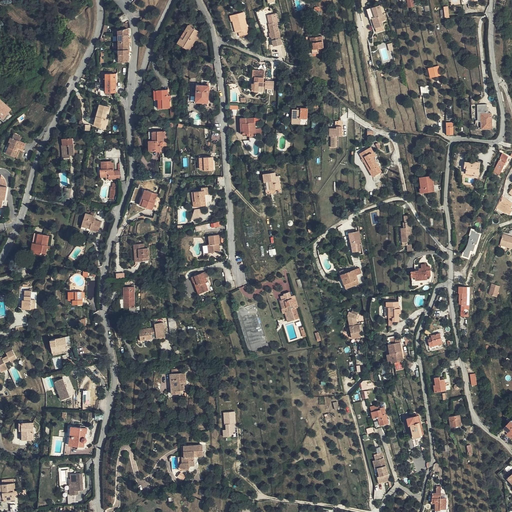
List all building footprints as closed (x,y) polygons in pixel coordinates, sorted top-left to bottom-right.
[(366,9),(369,19),(372,19),(375,28),(382,26),(381,22),(385,20),(383,15),(382,15),(379,5),(374,7),(366,9)] [(243,12),(232,15),(233,21),(236,33),(239,32),(240,37),(249,34),(243,12)] [(268,16),(270,23),(275,22),(277,22),(275,14),(268,16)] [(275,22),(270,23),(269,24),(274,47),(282,45),(277,24),(276,25),(275,22)] [(200,32),(189,25),(178,43),(190,50),(200,32)] [(129,28),(123,30),(119,31),(119,62),(128,61),(129,55),(129,28)] [(322,36),(311,38),(311,43),(313,43),(314,49),(318,49),(319,53),(324,52),(322,36)] [(253,70),(253,77),(255,77),(255,83),(252,83),(252,91),(258,91),(259,86),(263,86),(265,71),(253,70)] [(116,92),(116,74),(106,74),(106,92),(116,92)] [(210,86),(207,86),(196,85),(195,104),(202,104),(202,108),(203,108),(203,109),(208,109),(209,103),(208,103),(210,86)] [(157,90),(157,99),(158,99),(159,108),(170,108),(170,99),(170,98),(169,98),(168,96),(168,89),(157,90)] [(12,109),(0,98),(0,117),(3,119),(12,109)] [(100,117),(97,116),(94,126),(106,129),(108,119),(106,118),(108,111),(109,111),(110,107),(100,104),(98,114),(100,114),(100,117)] [(492,129),(492,113),(489,113),(487,113),(487,108),(487,104),(479,104),(479,107),(477,107),(478,111),(479,112),(479,114),(481,114),(481,121),(481,129),(492,129)] [(293,109),(292,123),(300,124),(301,118),(308,119),(308,108),(301,108),(301,110),(293,109)] [(246,118),(240,118),(241,124),(243,124),(243,134),(248,134),(249,134),(250,136),(257,136),(256,129),(256,119),(254,119),(254,118),(246,118)] [(337,128),(335,128),(335,131),(330,131),(330,136),(331,136),(331,147),(338,147),(338,136),(342,136),(342,126),(337,126),(337,128)] [(165,137),(165,131),(153,131),(153,141),(149,141),(149,150),(161,150),(161,145),(163,146),(164,145),(165,144),(164,143),(164,137),(165,137)] [(14,134),(12,138),(10,142),(6,153),(15,157),(18,151),(16,150),(17,147),(19,148),(23,150),(26,143),(20,141),(21,137),(14,134)] [(63,146),(62,146),(62,155),(70,154),(70,155),(75,155),(74,144),(73,138),(62,139),(63,146)] [(372,169),(370,171),(373,177),(382,172),(374,158),(376,157),(371,147),(360,153),(363,158),(365,157),(372,169)] [(508,157),(503,154),(494,172),(499,175),(508,157)] [(213,157),(202,157),(203,169),(203,170),(214,170),(213,157)] [(363,158),(370,171),(372,169),(365,157),(363,158)] [(112,161),(102,162),(102,169),(101,169),(101,177),(106,177),(109,177),(109,179),(120,179),(120,172),(114,172),(114,163),(112,163),(112,161)] [(472,164),(472,163),(465,162),(465,168),(467,168),(466,173),(475,174),(475,172),(479,173),(480,163),(476,162),(476,164),(472,164)] [(275,172),(264,174),(265,183),(270,182),(271,190),(266,191),(267,195),(274,194),(282,193),(279,176),(276,176),(275,172)] [(431,186),(434,185),(432,176),(420,177),(421,188),(420,188),(420,193),(432,192),(431,186)] [(161,198),(158,196),(158,194),(148,190),(142,206),(156,211),(161,198)] [(205,190),(202,191),(191,192),(193,202),(196,202),(197,207),(206,206),(206,201),(204,201),(204,198),(205,198),(205,195),(205,190)] [(511,203),(503,198),(497,209),(505,213),(506,212),(510,214),(511,210),(511,209),(510,209),(511,205),(511,203)] [(86,213),(83,224),(89,225),(88,230),(90,231),(90,229),(99,232),(102,222),(96,220),(97,219),(94,218),(95,216),(91,214),(86,213)] [(401,228),(402,242),(407,242),(410,241),(410,237),(413,236),(412,225),(410,225),(410,222),(405,222),(406,227),(404,228),(401,228)] [(464,252),(463,256),(469,257),(469,255),(471,250),(475,251),(480,233),(476,232),(477,231),(472,229),(470,235),(471,235),(470,239),(469,239),(467,245),(464,251),(463,251),(464,252)] [(359,241),(360,240),(358,231),(349,233),(351,242),(353,252),(361,251),(360,243),(359,241)] [(42,252),(47,253),(48,248),(48,246),(50,236),(35,233),(31,254),(41,257),(42,254),(42,252)] [(209,253),(220,251),(220,246),(218,246),(218,244),(220,244),(221,244),(219,235),(210,236),(211,241),(209,241),(210,245),(208,245),(209,253)] [(511,238),(507,238),(508,236),(503,235),(500,245),(511,248),(511,238)] [(144,244),(135,244),(135,249),(141,249),(141,251),(140,252),(140,261),(149,261),(148,248),(145,248),(144,244)] [(70,255),(72,256),(78,247),(82,250),(84,248),(78,245),(70,255)] [(419,270),(412,271),(412,277),(416,277),(416,280),(427,279),(427,276),(431,276),(430,266),(427,267),(426,264),(422,264),(422,268),(422,270),(419,270)] [(355,270),(345,273),(341,275),(345,284),(346,289),(359,284),(359,281),(358,279),(357,275),(355,270)] [(194,282),(197,281),(201,293),(209,290),(205,282),(204,279),(207,278),(209,277),(207,271),(206,272),(205,272),(198,274),(197,272),(194,274),(195,276),(192,277),(194,282)] [(497,297),(500,287),(492,284),(489,295),(497,297)] [(135,292),(135,287),(124,287),(124,307),(129,307),(135,307),(135,292)] [(32,290),(26,290),(25,297),(25,300),(23,300),(23,309),(36,310),(36,300),(32,299),(32,290)] [(83,291),(74,291),(74,300),(74,304),(83,304),(83,298),(85,298),(85,292),(84,292),(83,291)] [(281,296),(282,300),(286,298),(287,300),(293,299),(296,308),(297,308),(299,308),(296,296),(292,297),(290,292),(284,294),(284,295),(281,296)] [(286,298),(282,300),(280,300),(283,309),(286,308),(290,321),(300,318),(297,308),(296,308),(293,299),(287,300),(286,298)] [(389,316),(389,317),(393,317),(393,321),(394,321),(399,321),(399,313),(401,313),(401,307),(399,307),(399,301),(387,301),(387,307),(385,307),(385,317),(388,317),(388,316),(389,316)] [(286,308),(283,309),(282,309),(284,314),(285,313),(287,318),(288,322),(290,321),(286,308)] [(157,338),(166,337),(163,322),(155,323),(156,327),(156,329),(151,330),(151,328),(140,329),(141,337),(145,337),(145,340),(153,338),(152,335),(157,334),(157,338)] [(354,326),(351,326),(350,327),(352,338),(362,336),(361,331),(360,325),(354,326)] [(431,335),(432,337),(432,338),(430,339),(428,339),(430,347),(443,343),(440,333),(431,335)] [(66,337),(51,340),(53,352),(64,350),(68,349),(68,346),(66,337)] [(395,362),(404,361),(403,356),(401,356),(400,352),(402,352),(401,342),(396,343),(392,344),(389,344),(390,354),(391,361),(392,363),(395,362)] [(0,367),(2,372),(9,369),(5,362),(10,360),(11,362),(18,359),(13,350),(7,353),(8,355),(3,358),(3,356),(0,357),(0,367)] [(185,382),(187,382),(186,373),(182,373),(172,374),(173,380),(174,379),(175,391),(181,390),(186,390),(185,385),(185,382)] [(181,393),(181,390),(175,391),(174,379),(173,380),(172,374),(171,374),(172,394),(181,393)] [(434,378),(435,385),(436,392),(447,390),(445,379),(440,380),(440,377),(434,378)] [(63,378),(55,381),(62,400),(70,397),(63,378)] [(369,389),(367,380),(359,382),(361,390),(369,389)] [(376,428),(384,427),(383,425),(389,423),(385,407),(380,409),(380,410),(372,412),(376,428)] [(96,419),(103,420),(104,417),(104,416),(104,415),(104,414),(104,413),(103,412),(102,411),(97,411),(96,419)] [(222,430),(223,437),(232,436),(232,432),(236,432),(234,411),(223,412),(225,430),(222,430)] [(418,416),(413,417),(407,418),(409,425),(411,424),(414,436),(421,435),(422,434),(420,422),(421,422),(419,415),(418,416)] [(460,415),(450,417),(451,427),(461,425),(460,415)] [(34,429),(34,427),(33,423),(22,423),(23,440),(34,439),(34,431),(32,431),(32,429),(34,429)] [(411,424),(409,425),(413,440),(422,438),(421,435),(414,436),(411,424)] [(77,446),(84,447),(85,442),(86,442),(87,441),(87,440),(87,439),(86,438),(85,438),(86,433),(87,433),(88,428),(80,428),(75,427),(75,435),(73,435),(72,445),(77,446)] [(195,466),(194,460),(192,460),(192,457),(194,457),(203,456),(203,445),(184,446),(185,456),(182,456),(183,463),(181,464),(181,465),(181,466),(181,467),(182,468),(183,469),(189,468),(189,466),(195,466)] [(190,471),(189,468),(183,469),(182,468),(181,467),(181,466),(181,465),(181,464),(183,463),(182,456),(178,457),(179,470),(181,471),(190,471)] [(379,484),(389,481),(390,481),(384,458),(376,460),(373,460),(376,469),(378,468),(380,476),(377,477),(379,484)] [(83,474),(71,474),(71,479),(72,491),(70,491),(70,495),(79,495),(79,491),(84,490),(83,474)] [(3,484),(4,500),(15,499),(14,488),(15,488),(15,479),(3,480),(3,484)] [(434,495),(441,495),(441,490),(437,490),(437,493),(431,493),(431,505),(434,505),(434,510),(436,510),(436,502),(433,502),(434,495)] [(441,498),(441,495),(434,495),(433,502),(436,502),(436,510),(441,510),(441,509),(446,509),(447,498),(441,498)]
